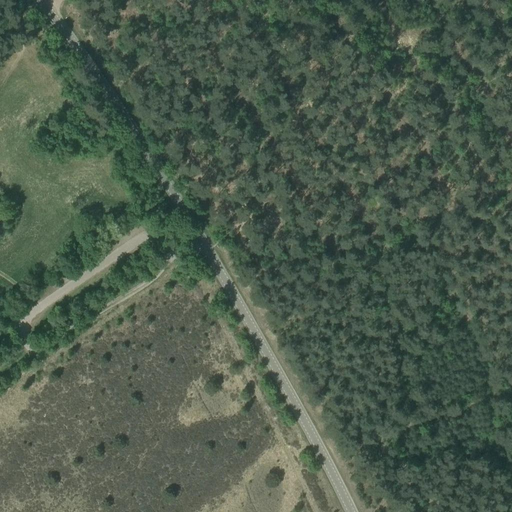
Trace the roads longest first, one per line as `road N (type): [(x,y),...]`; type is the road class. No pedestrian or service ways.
road 1 (tertiary): [(351,511),(202,241),(41,0)]
road 2 (track): [(175,254),(154,278),(46,343)]
